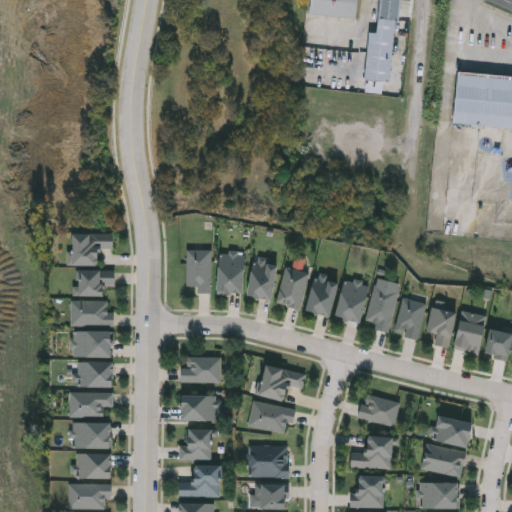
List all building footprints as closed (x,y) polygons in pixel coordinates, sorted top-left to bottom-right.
[(357,0),(356,17),(309,13),(310,0),(357,0)] [(369,31),(377,31),(379,0),(399,0),(391,79),(365,77),(369,31)] [(511,126),(452,122),(457,70),(511,75),(511,126)] [(113,249),(114,234),(72,234),(72,251),(68,252),(67,266),(99,266),(100,249),(113,249)] [(211,294),(197,294),(198,287),(186,287),(187,250),(213,251),(211,294)] [(243,295),(246,256),(238,255),(238,252),(230,252),(229,255),(220,254),(217,291),(225,291),(224,295),(232,296),(232,294),(243,295)] [(246,296),(271,300),(278,266),(267,264),(269,259),(254,256),(246,296)] [(276,303),(300,309),(310,273),(286,266),(276,303)] [(104,297),(103,286),(115,286),(115,271),(76,270),(76,286),(73,287),(73,296),(104,297)] [(330,317),(306,310),(315,277),(340,283),(330,317)] [(368,284),(360,323),(335,317),(343,279),(368,284)] [(389,332),(373,328),(375,323),(366,321),(375,285),(399,291),(389,332)] [(419,339),(395,334),(402,298),(426,303),(419,339)] [(115,328),(114,313),(108,313),(108,301),(71,301),(71,327),(115,328)] [(435,344),(438,334),(427,331),(433,306),(456,312),(448,347),(435,344)] [(487,318),(475,354),(451,346),(463,310),(487,318)] [(511,342),(507,360),(483,352),(491,328),(511,334),(511,342)] [(112,358),(112,332),(74,331),(74,341),(70,340),(70,350),(73,350),(74,358),(112,358)] [(220,382),(179,382),(179,368),(186,368),(186,356),(220,356),(220,382)] [(113,388),(113,363),(78,362),(78,374),(73,374),(73,383),(77,383),(77,388),(113,388)] [(307,373),(304,388),(288,385),(285,401),(256,395),(262,364),(307,373)] [(70,417),(104,418),(104,407),(114,407),(115,392),(70,392),(70,417)] [(394,428),(358,417),(365,393),(401,403),(394,428)] [(178,395),(219,395),(219,420),(178,420),(178,395)] [(294,423),(286,422),(284,432),(247,425),(252,401),(296,410),(294,423)] [(432,440),(438,415),(473,423),(467,447),(432,440)] [(72,449),(72,440),(69,440),(69,430),(73,430),(73,423),(111,423),(111,438),(113,438),(113,450),(72,449)] [(211,428),(211,459),(181,459),(181,428),(211,428)] [(392,436),(392,468),(351,468),(350,451),(366,451),(366,436),(392,436)] [(422,470),(426,444),(466,452),(461,477),(422,470)] [(289,479),(290,464),(287,464),(287,446),(248,445),(248,454),(246,454),(245,467),(249,468),(249,478),(289,479)] [(111,479),(111,454),(77,454),(77,465),(71,465),(71,474),(76,474),(76,479),(111,479)] [(219,466),(219,497),(177,497),(177,484),(191,484),(191,466),(219,466)] [(353,475),(385,476),(384,508),(352,507),(353,475)] [(422,508),(422,482),(460,482),(460,508),(422,508)] [(111,499),(104,499),(104,509),(66,508),(67,483),(111,484),(111,499)] [(286,510),(286,499),(290,499),(290,485),(255,485),(255,495),(250,495),(250,508),(260,508),(260,510),(286,510)] [(179,511),(179,503),(215,504),(215,511),(179,511)]
